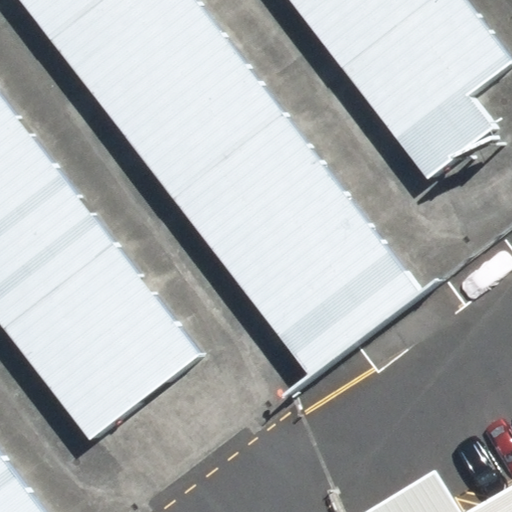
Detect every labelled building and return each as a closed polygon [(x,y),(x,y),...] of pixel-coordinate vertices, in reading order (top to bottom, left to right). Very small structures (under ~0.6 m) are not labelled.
[(420,294),(189,0),(7,0),(306,382),(420,294)] [(499,79),(437,0),(275,0),(398,157),(499,79)] [(0,96),(0,346),(99,476),(220,384),(0,96)] [(40,511),(0,459),(0,511),(40,511)] [(511,511),(511,485),(467,511),(511,511)]
